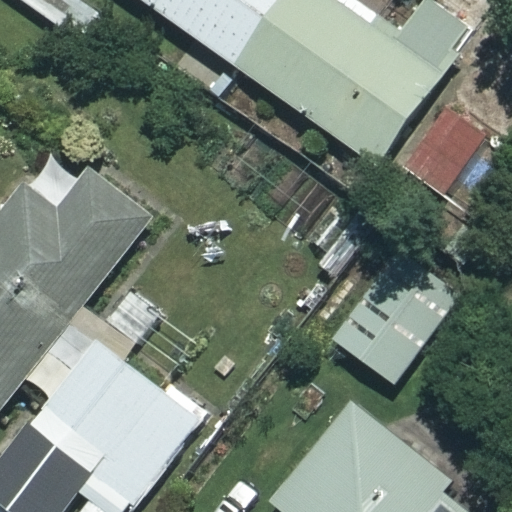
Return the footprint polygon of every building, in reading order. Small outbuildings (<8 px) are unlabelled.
[(135,0),(240,73),(291,0),(135,0)] [(330,0),(291,0),(240,73),(392,179),(492,36),(440,0),(429,0),(397,46),(330,0)] [(503,141),(459,109),(418,165),(463,197),(503,141)] [(0,415),(159,212),(102,167),(61,220),(28,195),(0,231),(0,415)] [(396,389),(464,301),(403,253),(335,342),(396,389)] [(58,400),(0,478),(0,503),(11,511),(30,511),(86,438),(109,455),(88,483),(126,511),(140,511),(205,425),(79,331),(39,385),(58,400)] [(459,511),(470,497),(350,411),(279,511),(280,511),(459,511)]
